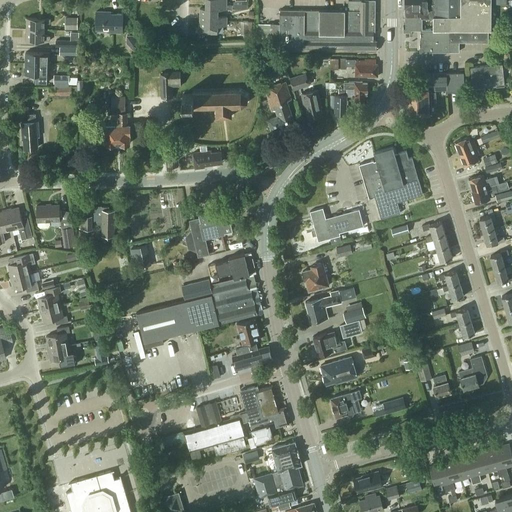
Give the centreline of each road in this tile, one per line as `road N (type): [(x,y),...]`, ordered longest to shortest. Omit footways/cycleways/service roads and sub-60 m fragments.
road 1 (tertiary): [(1,182),(228,172),(279,191)]
road 2 (residential): [(511,396),(433,134)]
road 3 (unclassified): [(184,476),(158,469),(141,412),(285,367)]
road 4 (residential): [(317,471),(511,416)]
road 5 (residential): [(1,182),(6,0)]
road 6 (secondary): [(285,367),(268,266),(279,191)]
road 7 (secondary): [(279,191),(376,111)]
